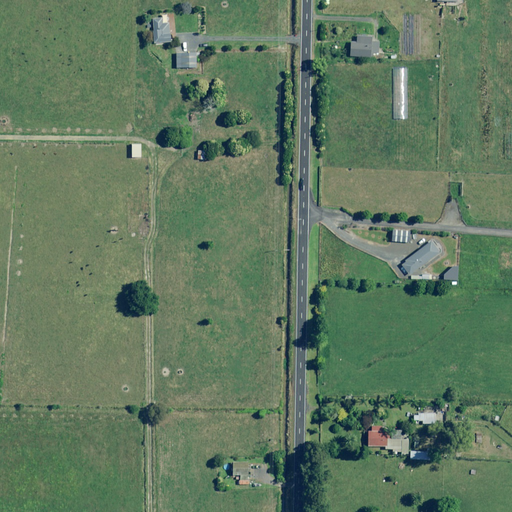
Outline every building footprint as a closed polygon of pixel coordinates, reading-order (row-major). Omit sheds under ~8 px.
[(169,22),(152,23),(154,43),(170,42),(169,22)] [(372,37),(357,36),(357,43),(350,42),(350,56),(373,57),(373,53),(378,53),(379,42),(371,42),(372,37)] [(196,52),(176,52),(176,68),(196,68),(196,52)] [(181,129),(173,129),(172,144),(181,145),(181,129)] [(140,144),(131,144),(130,158),(140,158),(140,144)] [(205,152),(197,151),(196,161),(205,161),(205,152)] [(439,252),(431,241),(400,264),(409,275),(439,252)] [(457,280),(458,268),(445,267),(444,279),(457,280)] [(422,424),(435,424),(435,421),(443,421),(444,414),(414,413),(413,420),(422,421),(422,424)] [(401,454),(401,439),(401,430),(382,430),(382,425),(368,425),(368,446),(385,446),(385,449),(393,449),(393,454),(401,454)] [(429,452),(410,451),(410,459),(429,460),(429,452)] [(248,475),(248,463),(234,462),(235,477),(235,480),(246,481),(247,475),(248,475)]
